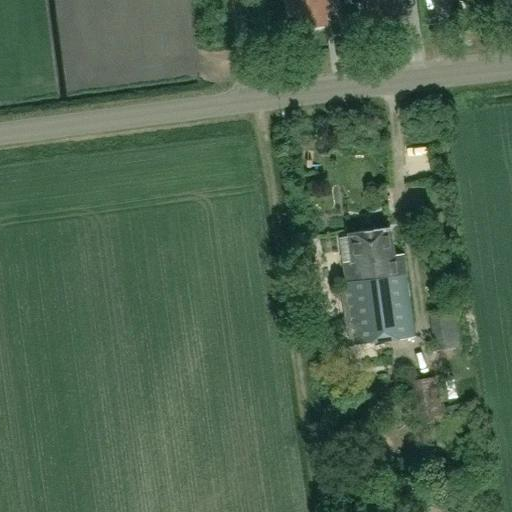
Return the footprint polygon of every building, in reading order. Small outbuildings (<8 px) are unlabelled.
[(295,11),(297,27),(324,24),(323,12),(326,12),(324,0),(287,0),(289,12),(295,11)] [(368,19),(403,14),(401,0),(362,0),(362,2),(366,2),(368,19)] [(352,261),(343,262),(354,343),(414,335),(403,254),(393,255),(389,228),(348,234),(352,261)] [(454,309),(430,313),(436,350),(460,347),(454,309)] [(405,381),(412,421),(442,416),(435,375),(405,381)]
